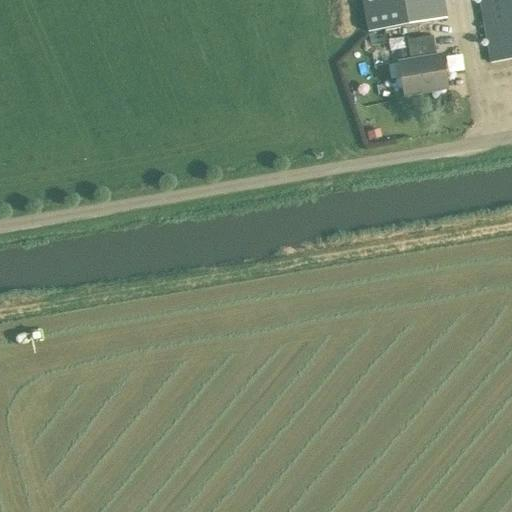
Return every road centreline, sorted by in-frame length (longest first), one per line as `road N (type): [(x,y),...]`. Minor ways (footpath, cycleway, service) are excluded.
road 1 (track): [(0,315),(511,227)]
road 2 (unclassified): [(0,224),(511,137)]
